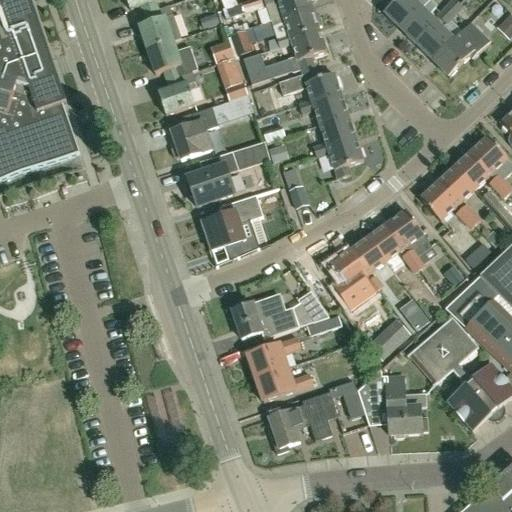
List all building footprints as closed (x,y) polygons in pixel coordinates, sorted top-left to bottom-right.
[(0,0),(0,183),(79,156),(51,73),(47,63),(52,62),(30,0),(0,0)] [(144,18),(158,14),(157,13),(154,4),(159,3),(157,0),(124,0),(129,13),(141,9),(144,18)] [(262,0),(271,25),(283,21),(311,11),(307,0),(262,0)] [(429,0),(401,0),(385,17),(401,33),(432,2),(429,0)] [(437,28),(428,19),(437,9),(431,3),(432,2),(401,33),(417,49),(437,28)] [(445,27),(462,11),(454,3),(437,19),(445,27)] [(170,8),(157,13),(158,14),(144,18),(147,27),(139,30),(147,54),(173,45),(182,42),(174,18),(173,18),(170,8)] [(314,19),(311,11),(283,21),(289,38),(276,42),(279,51),(292,46),(290,42),(318,33),(318,31),(322,28),(319,19),(314,19)] [(510,42),(511,39),(511,17),(511,16),(497,31),(510,42)] [(453,44),(433,65),(449,81),(469,61),(472,64),(490,46),(471,27),(453,44)] [(433,65),(453,44),(437,28),(417,49),(433,65)] [(256,43),(254,36),(252,31),(247,33),(247,34),(227,40),(234,60),(251,54),(249,46),(256,43)] [(286,78),(293,76),(301,73),(314,69),(311,60),(326,55),(318,33),(290,42),(292,46),(296,59),(281,64),(286,78)] [(216,67),(235,61),(234,60),(227,40),(223,42),(224,46),(210,51),(216,67)] [(176,55),(173,45),(147,54),(155,78),(163,75),(166,84),(180,80),(192,76),(198,74),(190,50),(176,55)] [(243,86),(235,61),(216,67),(225,93),(228,105),(229,106),(245,100),(248,99),(243,86)] [(301,107),(339,94),(334,77),(318,82),(314,69),(301,73),(302,78),(278,86),(283,100),(296,95),(301,107)] [(180,80),(166,84),(169,93),(158,97),(165,118),(194,108),(188,88),(195,86),(192,76),(180,80)] [(320,130),(348,121),(339,94),(301,107),(298,108),(301,117),(314,113),(320,130)] [(178,132),(171,134),(176,150),(174,150),(172,153),(175,161),(177,162),(180,161),(180,163),(202,156),(212,153),(206,134),(219,130),(213,111),(193,117),(196,126),(178,132)] [(511,115),(500,127),(510,137),(509,142),(511,148),(511,147),(511,115)] [(327,151),(355,142),(348,121),(320,130),(325,146),(313,150),(316,160),(328,156),(327,151)] [(266,148),(286,142),(282,128),(261,135),(266,148)] [(487,141),(470,156),(491,179),(494,182),(508,198),(511,194),(511,189),(504,181),(511,174),(511,168),(508,163),(487,141)] [(327,151),(328,156),(337,182),(350,177),(347,169),(362,164),(355,142),(327,151)] [(233,156),(210,163),(214,173),(187,182),(188,185),(186,186),(185,188),(188,198),(191,199),(193,198),(196,210),(234,197),(228,178),(270,164),(264,146),(233,156)] [(470,156),(453,172),(474,194),(491,179),(470,156)] [(453,172),(437,187),(457,210),(474,194),(453,172)] [(494,182),(489,187),(503,203),(508,198),(494,182)] [(437,187),(420,203),(441,225),(457,210),(437,187)] [(309,208),(302,189),(288,193),(295,213),(309,208)] [(277,191),(258,199),(261,206),(280,198),(277,191)] [(511,219),(489,194),(482,201),(511,234),(511,219)] [(219,210),(221,218),(202,225),(211,254),(230,248),(231,249),(247,244),(242,227),(263,220),(262,217),(259,208),(256,199),(219,210)] [(459,210),(458,211),(475,229),(476,228),(482,223),(467,207),(461,212),(459,210)] [(458,211),(455,214),(457,216),(455,217),(470,233),(475,229),(458,211)] [(406,214),(387,228),(408,256),(413,253),(418,259),(431,250),(406,214)] [(387,228),(369,241),(387,266),(390,263),(396,259),(399,264),(403,262),(408,269),(418,261),(418,259),(413,253),(408,256),(387,228)] [(369,241),(350,254),(368,279),(387,266),(369,241)] [(473,287),(446,312),(511,375),(511,319),(494,302),(497,299),(498,299),(511,311),(511,248),(509,252),(479,281),(473,287)] [(350,254),(331,268),(341,281),(332,287),(351,314),(355,311),(355,310),(374,297),(366,286),(371,283),(368,279),(350,254)] [(418,261),(408,269),(414,277),(425,269),(418,261)] [(371,283),(366,286),(374,297),(384,290),(376,279),(371,283)] [(311,295),(298,304),(300,307),(313,326),(329,321),(311,295)] [(253,306),(232,314),(242,344),(263,336),(265,343),(272,341),(299,331),(293,311),(285,314),(272,318),(267,303),(254,307),(253,306)] [(429,325),(413,303),(401,313),(417,334),(429,325)] [(339,319),(307,329),(311,340),(342,330),(339,319)] [(453,321),(407,361),(434,391),(453,374),(466,389),(447,406),(473,436),(511,402),(511,389),(492,366),(473,383),(460,368),(479,351),(453,321)] [(395,323),(380,337),(396,353),(411,339),(395,323)] [(268,351),(247,358),(256,382),(288,371),(283,358),(301,352),(297,341),(275,349),(268,351)] [(166,363),(159,343),(151,346),(157,366),(166,363)] [(373,362),(362,369),(370,381),(380,374),(373,362)] [(288,371),(256,382),(264,406),(313,389),(310,378),(293,385),(288,371)] [(382,373),(358,395),(359,400),(363,410),(389,409),(390,429),(390,439),(422,438),(422,436),(428,436),(428,421),(421,421),(421,411),(407,412),(406,399),(405,378),(382,379),(382,373)] [(354,384),(340,389),(343,397),(345,404),(359,400),(358,395),(354,384)] [(156,445),(186,439),(175,392),(146,398),(156,445)] [(270,421),(269,421),(275,438),(271,439),(277,458),(289,454),(288,450),(300,446),(296,433),(310,429),(315,445),(332,439),(327,424),(338,420),(332,401),(330,396),(302,405),(303,409),(288,414),(288,415),(279,418),(270,421)] [(69,401),(47,404),(51,437),(73,435),(69,401)] [(70,452),(6,464),(12,498),(77,486),(70,452)] [(467,511),(511,511),(511,471),(497,485),(490,491),(490,492),(467,511)]
